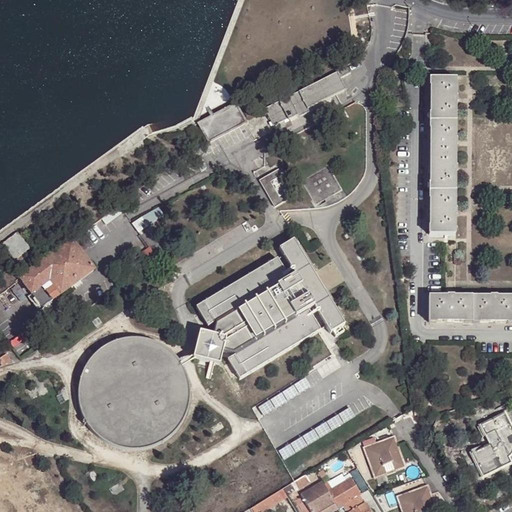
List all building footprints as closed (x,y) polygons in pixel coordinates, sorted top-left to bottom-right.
[(237,0),(193,118),(193,119),(346,39),(349,36),(351,31),(346,0),(237,0)] [(335,70),(335,72),(336,72),(338,76),(340,79),(350,73),(346,64),(335,70)] [(336,72),(335,72),(263,108),(273,126),(345,89),(340,79),(338,76),(336,72)] [(429,236),(454,237),(455,80),(430,80),(429,236)] [(236,107),(200,126),(209,143),(245,124),(242,119),(236,107)] [(342,190),(328,166),(303,180),(317,204),(342,190)] [(274,208),(293,197),(290,191),(278,198),(270,183),(281,177),(277,171),(259,181),(274,208)] [(159,208),(132,224),(137,233),(164,217),(159,208)] [(17,235),(2,246),(3,247),(15,262),(30,251),(17,235)] [(198,304),(210,324),(217,320),(219,322),(215,333),(201,329),(195,354),(194,355),(196,356),(221,362),(225,347),(236,350),(235,354),(229,357),(241,376),(322,328),(309,307),(315,304),(331,331),(346,322),(294,237),(280,246),(297,272),(291,276),(278,256),(198,304)] [(41,284),(53,299),(92,268),(71,240),(20,278),(31,292),(41,284)] [(42,307),(53,299),(41,284),(31,292),(42,307)] [(511,298),(429,299),(428,323),(511,323),(511,298)] [(181,360),(168,347),(151,338),(132,336),(114,340),(98,349),(86,363),(79,380),(78,398),(83,416),(93,431),(107,442),(125,448),(144,448),(161,442),(176,431),(187,415),(191,396),(189,378),(181,360)] [(490,443),(483,446),(494,471),(509,463),(509,461),(508,458),(509,456),(511,455),(511,453),(511,452),(511,430),(504,414),(479,426),(485,436),(493,432),(499,443),(497,445),(496,448),(493,449),(490,443)] [(482,438),(485,436),(479,426),(477,427),(482,438)] [(394,439),(386,442),(401,469),(404,468),(394,439)] [(401,469),(386,442),(376,445),(377,448),(373,449),(372,447),(365,449),(376,479),(387,475),(384,466),(392,463),(395,471),(401,469)] [(494,471),(483,446),(471,453),(474,460),(482,476),(494,471)] [(396,473),(395,471),(392,463),(384,466),(387,475),(387,477),(396,473)] [(305,476),(289,485),(292,489),(294,492),(309,483),(305,476)] [(331,492),(327,494),(334,505),(337,510),(343,506),(357,498),(361,496),(351,480),(331,492)] [(323,487),(320,484),(300,497),(308,511),(323,511),(334,505),(327,494),(323,487)] [(289,485),(282,490),(284,494),(292,489),(289,485)] [(435,511),(426,488),(414,492),(425,511),(435,511)] [(425,511),(414,492),(408,494),(409,497),(405,498),(405,495),(398,498),(403,511),(422,511),(424,511),(425,511)] [(271,496),(255,506),(258,511),(262,511),(276,504),(271,496)] [(357,498),(343,506),(346,511),(350,511),(361,506),(357,498)] [(361,506),(350,511),(370,511),(365,503),(361,506)]
